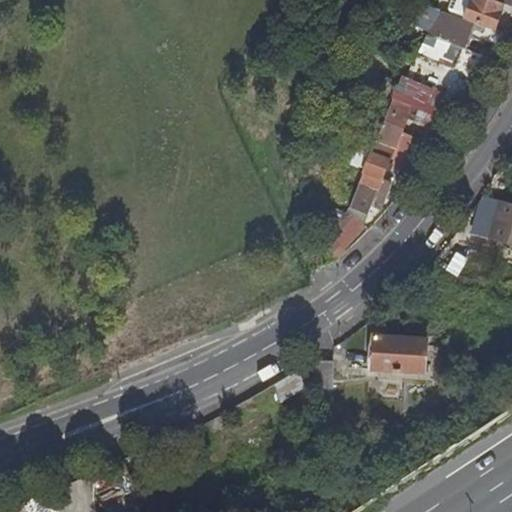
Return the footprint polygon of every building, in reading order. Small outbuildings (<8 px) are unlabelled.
[(459,0),(452,0),(444,12),(471,23),(494,31),(504,4),(492,0),(470,0),(469,4),(459,0)] [(444,12),(426,38),(460,52),(465,39),(471,23),(444,12)] [(486,42),(496,46),(504,34),(494,31),(471,23),(465,39),(470,41),(484,46),(486,42)] [(407,65),(406,69),(465,91),(485,62),(465,53),(460,52),(426,38),(407,65)] [(465,39),(460,52),(465,53),(470,41),(465,39)] [(406,69),(393,100),(447,118),(465,91),(406,69)] [(393,100),(376,143),(394,149),(395,149),(395,147),(407,151),(412,138),(400,134),(406,120),(438,133),(447,118),(393,100)] [(389,160),(414,170),(422,158),(395,149),(394,149),(376,143),(349,207),(367,215),(389,160)] [(511,202),(503,200),(491,237),(511,244),(511,202)] [(424,374),(426,340),(374,336),(371,369),(424,374)] [(331,360),(316,359),(315,360),(313,388),(329,388),(331,360)]
